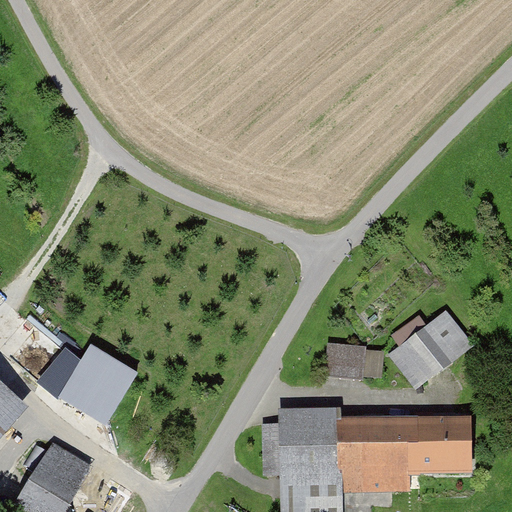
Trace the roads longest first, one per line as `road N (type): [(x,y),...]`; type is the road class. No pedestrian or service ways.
road 1 (unclassified): [(332,257),(135,171),(103,144),(24,0)]
road 2 (unclassified): [(332,257),(177,511)]
road 3 (unclassified): [(511,81),(332,257)]
